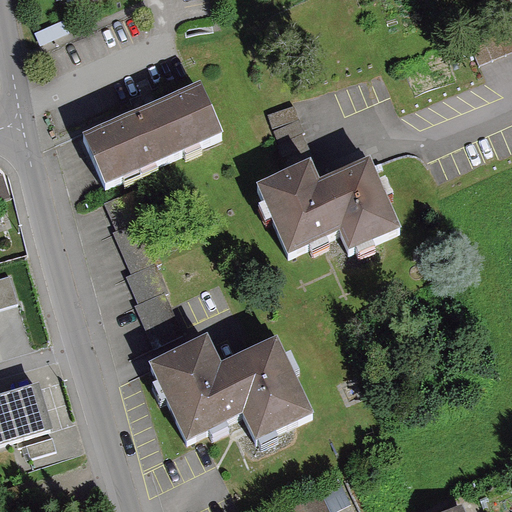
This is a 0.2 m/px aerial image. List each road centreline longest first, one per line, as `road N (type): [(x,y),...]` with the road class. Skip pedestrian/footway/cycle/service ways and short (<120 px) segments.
road 1 (residential): [(22,123),(132,511)]
road 2 (residential): [(0,1),(22,123)]
